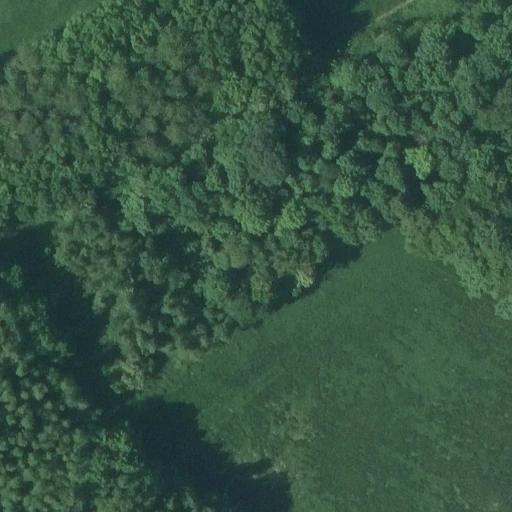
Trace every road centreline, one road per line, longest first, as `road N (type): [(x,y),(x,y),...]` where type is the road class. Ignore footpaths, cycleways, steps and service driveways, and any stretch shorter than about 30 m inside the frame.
road 1 (track): [(0,226),(477,0)]
road 2 (track): [(214,511),(142,469),(0,292)]
